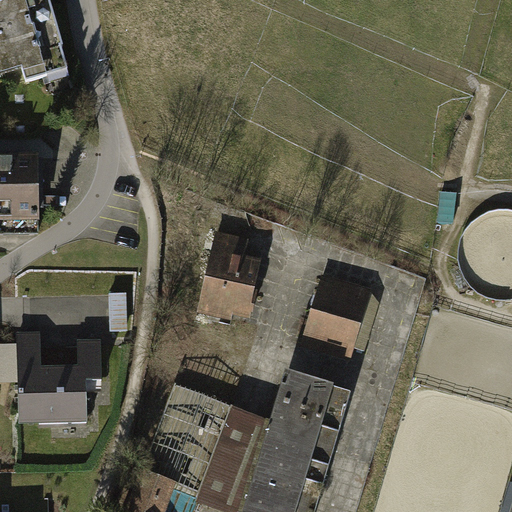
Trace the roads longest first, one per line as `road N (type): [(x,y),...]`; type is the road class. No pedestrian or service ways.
road 1 (residential): [(95,511),(131,410),(153,230),(142,191),(110,158)]
road 2 (residential): [(0,271),(73,223),(110,158)]
road 3 (residential): [(110,158),(76,0)]
road 4 (unknown): [(0,296),(144,306)]
